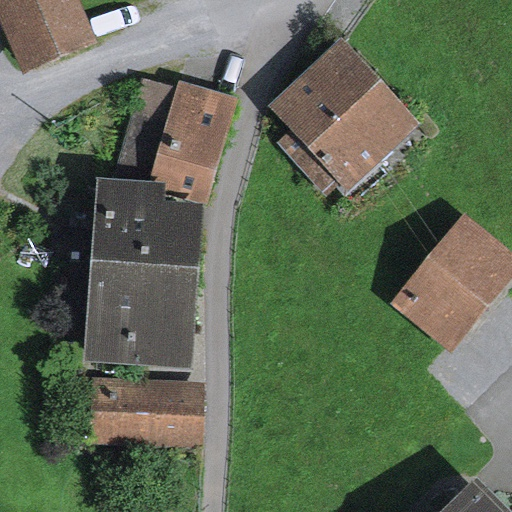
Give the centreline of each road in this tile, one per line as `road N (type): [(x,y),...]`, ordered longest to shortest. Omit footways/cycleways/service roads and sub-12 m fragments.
road 1 (residential): [(210,511),(221,207),(257,79),(292,11)]
road 2 (residential): [(0,96),(292,11)]
